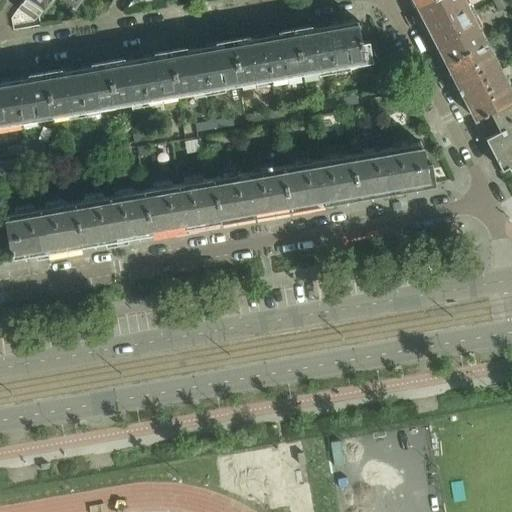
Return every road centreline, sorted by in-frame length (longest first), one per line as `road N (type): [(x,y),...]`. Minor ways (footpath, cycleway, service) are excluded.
road 1 (tertiary): [(0,421),(511,333)]
road 2 (tertiary): [(511,281),(0,369)]
road 3 (residential): [(492,205),(0,290)]
road 4 (residential): [(271,9),(0,57)]
road 5 (residential): [(492,205),(384,0)]
